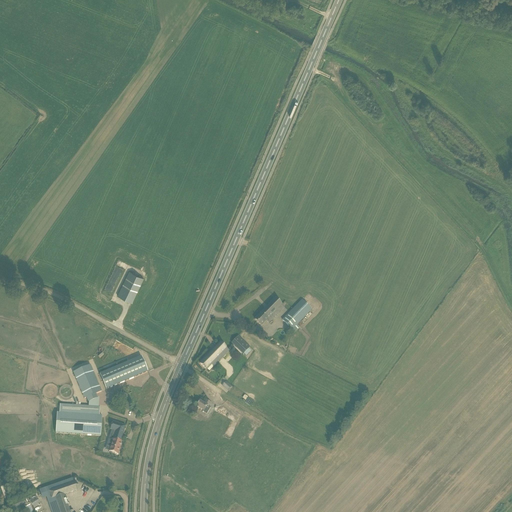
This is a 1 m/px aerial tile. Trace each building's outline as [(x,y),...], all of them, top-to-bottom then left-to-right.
[(129,272),(119,292),(117,296),(131,303),(133,298),(143,278),(129,272)] [(268,323),(288,303),(282,298),(279,294),(254,319),(258,323),(261,326),(266,321),(268,323)] [(302,300),(282,320),(295,332),(300,327),(297,325),(312,310),(302,300)] [(243,354),(250,347),(238,336),(232,343),(243,354)] [(220,343),(199,363),(203,367),(206,370),(207,369),(209,371),(213,367),(214,367),(229,351),(223,346),(220,343)] [(106,390),(148,372),(142,357),(100,375),(106,390)] [(90,365),(73,372),(84,399),(86,398),(88,403),(98,399),(96,394),(101,392),(90,365)] [(126,396),(127,395),(119,393),(118,397),(119,398),(118,403),(125,404),(126,397),(126,396)] [(196,406),(203,411),(202,412),(206,414),(210,407),(209,406),(211,403),(206,399),(203,403),(199,401),(196,406)] [(100,407),(88,406),(60,404),(59,413),(57,413),(55,433),(101,437),(102,416),(99,416),(100,407)] [(226,406),(224,409),(233,415),(235,412),(226,406)] [(241,417),(236,428),(248,433),(250,427),(253,428),(255,423),(241,417)] [(125,426),(112,422),(110,429),(113,430),(110,441),(108,440),(107,446),(110,447),(109,452),(118,455),(120,449),(119,449),(121,442),(120,441),(125,426)] [(69,511),(64,494),(76,490),(78,485),(74,483),(49,491),(51,498),(47,500),(51,511),(55,510),(55,511),(69,511)] [(36,496),(29,501),(34,509),(41,504),(36,496)] [(6,504),(8,510),(26,503),(24,498),(6,504)]
